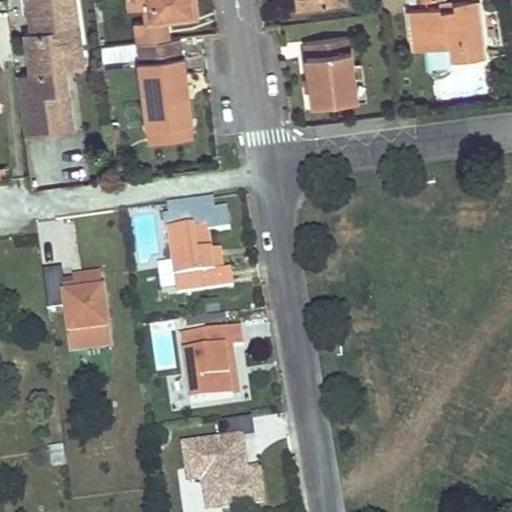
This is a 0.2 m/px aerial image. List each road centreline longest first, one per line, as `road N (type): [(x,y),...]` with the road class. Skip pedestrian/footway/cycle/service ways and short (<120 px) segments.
road 1 (residential): [(270,165),(330,511)]
road 2 (residential): [(511,133),(270,165)]
road 3 (residential): [(270,165),(235,0)]
